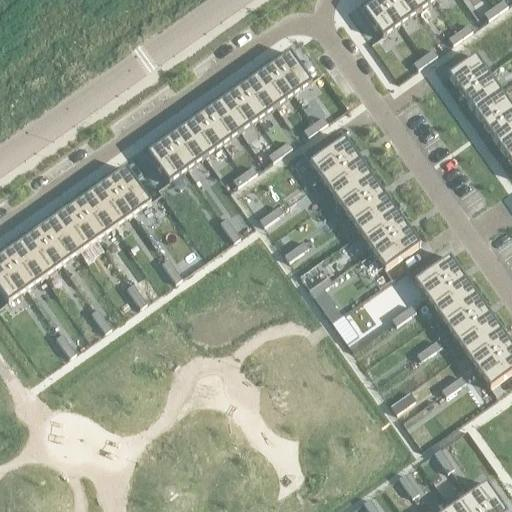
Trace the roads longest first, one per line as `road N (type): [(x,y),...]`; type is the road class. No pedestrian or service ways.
road 1 (residential): [(320,26),(277,30),(0,225)]
road 2 (residential): [(511,296),(320,26)]
road 3 (unclassified): [(235,0),(0,164)]
